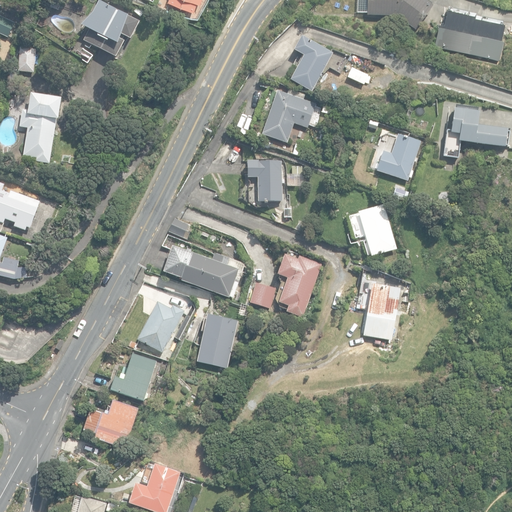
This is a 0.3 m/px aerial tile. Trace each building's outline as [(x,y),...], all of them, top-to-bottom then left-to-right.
[(84,40),(117,58),(125,41),(119,38),(121,34),(131,39),(141,22),(99,0),(85,28),(89,30),(84,40)] [(198,3),(200,4),(201,0),(168,0),(168,2),(195,11),(198,3)] [(396,17),(416,31),(433,6),(424,0),(368,0),(368,16),(396,17)] [(0,33),(8,37),(15,23),(0,15),(1,12),(0,11),(0,33)] [(433,47),(499,62),(503,43),(502,43),(505,27),(474,21),(475,18),(448,12),(444,28),(438,27),(433,47)] [(290,79),(312,91),(333,53),(303,37),(295,51),(304,55),(290,79)] [(19,72),(35,73),(37,49),(21,48),(19,72)] [(304,94),(288,88),(287,92),(277,89),(262,133),(287,142),(293,122),(307,127),(308,123),(318,127),(324,108),(314,105),(315,102),(303,98),(304,94)] [(36,161),(50,163),(57,119),(59,119),(63,98),(32,93),(29,110),(23,109),(21,127),(28,128),(24,156),(36,158),(36,161)] [(476,107),(449,104),(443,155),(458,157),(460,140),(505,145),(507,127),(475,123),(476,107)] [(377,171),(408,181),(422,142),(398,133),(392,153),(384,150),(377,171)] [(312,146),(302,144),(298,156),(308,159),(312,146)] [(257,176),(257,200),(281,200),(281,182),(284,182),(284,178),(281,178),(281,159),(246,160),(247,176),(257,176)] [(0,231),(2,232),(7,219),(21,225),(20,227),(25,229),(26,226),(31,228),(40,204),(19,196),(20,193),(12,190),(11,193),(3,190),(6,184),(0,181),(0,231)] [(405,202),(409,192),(396,187),(392,198),(405,202)] [(359,212),(372,256),(398,249),(384,204),(359,212)] [(170,231),(188,239),(194,227),(175,218),(170,231)] [(0,260),(9,238),(0,234),(0,260)] [(180,280),(229,297),(230,295),(233,296),(245,263),(214,252),(212,258),(173,244),(163,271),(181,277),(180,280)] [(287,312),(303,318),(322,264),(289,251),(287,256),(285,255),(278,275),(288,279),(279,303),(289,306),(287,312)] [(0,265),(0,275),(16,279),(27,278),(27,267),(18,267),(19,260),(5,257),(3,263),(1,262),(0,265)] [(250,302),(271,308),(276,289),(256,283),(250,302)] [(364,335),(392,340),(401,288),(373,283),(364,335)] [(138,340),(163,353),(185,311),(176,306),(180,297),(165,289),(159,299),(172,306),(171,308),(158,302),(138,340)] [(197,362),(228,368),(238,321),(208,315),(197,362)] [(24,326),(6,318),(2,325),(21,333),(24,326)] [(56,347),(60,350),(65,341),(61,339),(56,347)] [(111,390),(145,401),(157,362),(133,354),(125,379),(115,376),(111,390)] [(216,375),(223,377),(226,370),(218,367),(216,375)] [(94,438),(126,448),(138,408),(113,400),(108,415),(90,409),(83,431),(95,434),(94,438)] [(156,511),(167,511),(181,472),(155,464),(155,466),(146,463),(139,484),(136,482),(129,503),(156,511)] [(78,511),(105,511),(108,503),(83,496),(78,511)] [(109,503),(107,511),(110,511),(114,511),(116,505),(109,503)]
